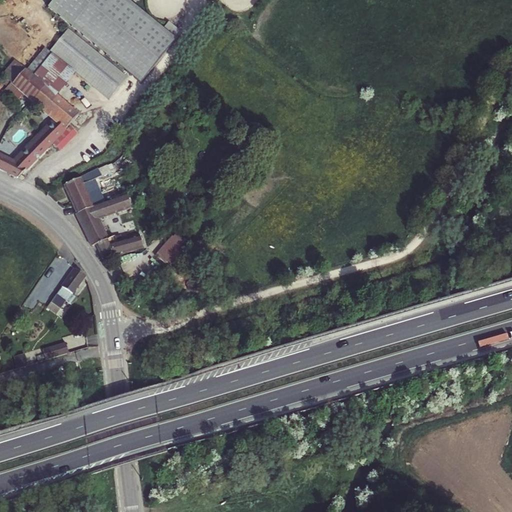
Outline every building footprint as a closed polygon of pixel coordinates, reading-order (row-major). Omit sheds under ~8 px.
[(129,0),(84,0),(68,19),(137,78),(172,36),(129,0)] [(123,73),(71,28),(33,72),(57,94),(69,81),(96,104),(123,73)] [(24,65),(14,56),(1,70),(5,74),(9,78),(11,80),(24,65)] [(33,72),(24,65),(11,80),(15,84),(26,94),(53,117),(68,130),(82,116),(57,94),(33,72)] [(11,80),(9,78),(4,85),(9,90),(15,84),(11,80)] [(68,130),(53,117),(8,158),(0,154),(0,164),(19,176),(68,130)] [(120,154),(61,182),(73,212),(90,205),(87,195),(95,192),(90,181),(106,174),(104,168),(120,161),(120,154)] [(123,201),(122,207),(136,202),(133,190),(123,192),(123,201)] [(123,192),(90,205),(73,212),(90,244),(96,243),(103,257),(120,250),(121,238),(114,240),(110,232),(104,234),(97,218),(122,207),(123,201),(123,192)] [(173,227),(159,246),(162,248),(176,229),(173,227)] [(176,229),(162,248),(169,253),(182,235),(176,229)] [(137,233),(132,234),(121,238),(120,250),(139,241),(137,233)] [(68,266),(46,300),(54,305),(59,299),(65,303),(72,293),(68,291),(80,274),(68,266)] [(64,334),(42,342),(45,352),(67,344),(64,334)] [(16,356),(19,364),(27,362),(25,354),(16,356)]
